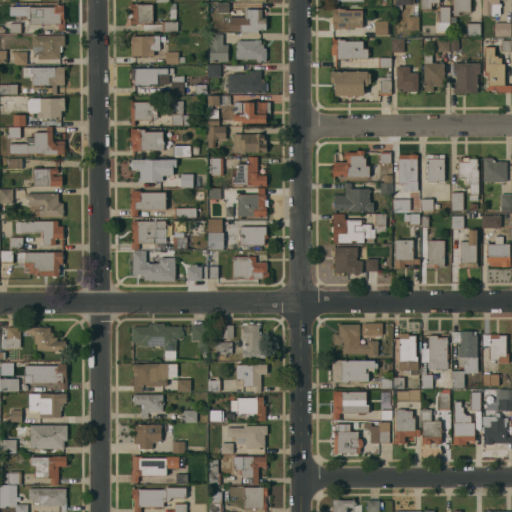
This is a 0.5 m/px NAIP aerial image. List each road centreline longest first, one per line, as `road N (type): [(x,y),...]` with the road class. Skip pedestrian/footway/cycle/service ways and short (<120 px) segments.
road 1 (tertiary): [(299,0),(301,511)]
road 2 (residential): [(98,0),(100,511)]
road 3 (residential): [(511,301),(0,303)]
road 4 (residential): [(511,125),(299,125)]
road 5 (residential): [(511,476),(302,478)]
